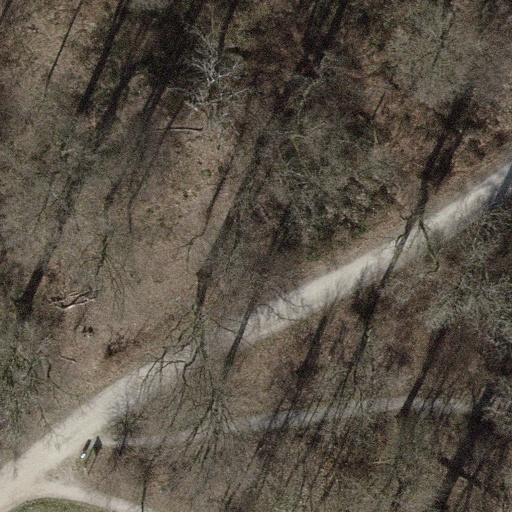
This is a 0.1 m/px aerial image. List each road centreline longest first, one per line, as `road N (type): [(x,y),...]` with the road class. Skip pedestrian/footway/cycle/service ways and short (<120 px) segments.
road 1 (track): [(15,480),(65,435),(158,377),(331,289),(511,176)]
road 2 (track): [(134,511),(15,480)]
